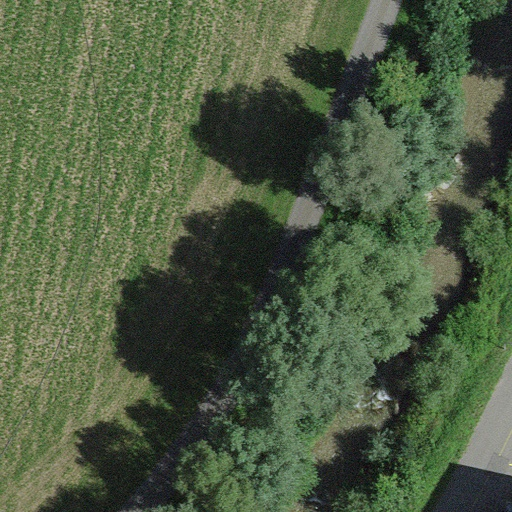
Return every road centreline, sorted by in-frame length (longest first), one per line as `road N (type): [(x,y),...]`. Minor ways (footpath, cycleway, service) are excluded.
road 1 (track): [(396,0),(357,118),(251,362),(187,478),(158,511)]
road 2 (residential): [(448,511),(511,388)]
